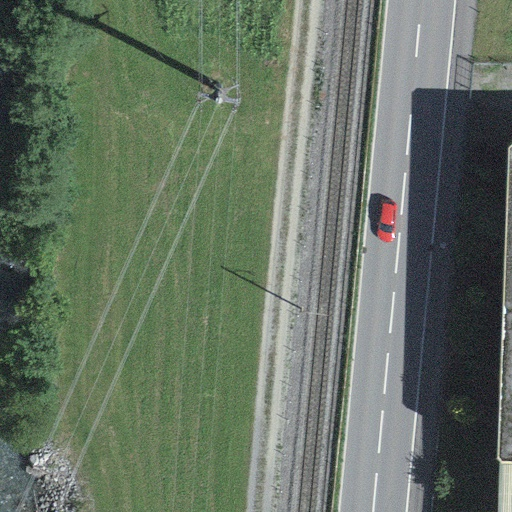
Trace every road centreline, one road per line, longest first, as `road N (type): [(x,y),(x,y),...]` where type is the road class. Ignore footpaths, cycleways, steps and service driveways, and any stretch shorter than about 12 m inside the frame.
road 1 (track): [(305,0),(256,511)]
road 2 (secondary): [(427,0),(379,511)]
